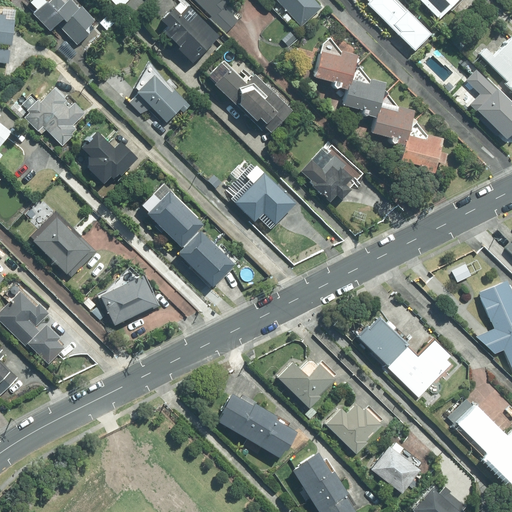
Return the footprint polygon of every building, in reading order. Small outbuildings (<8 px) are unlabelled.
[(56,23),(77,44),(99,22),(76,0),(64,0),(63,1),(62,0),(43,0),(31,13),(49,30),(56,23)] [(182,0),(178,0),(160,18),(168,26),(161,32),(192,62),(219,35),(182,0)] [(192,0),(226,33),(243,15),(229,2),(230,0),(192,0)] [(276,0),(301,27),(322,8),(314,0),(276,0)] [(396,0),(369,0),(370,0),(367,3),(415,48),(430,32),(396,0)] [(422,0),(440,16),(455,0),(422,0)] [(15,19),(0,17),(0,43),(12,45),(15,19)] [(506,83),(511,88),(511,35),(511,36),(493,55),(486,48),(480,54),(508,80),(506,83)] [(322,43),(314,75),(348,84),(356,52),(339,48),(329,37),(322,43)] [(10,49),(0,47),(0,61),(8,63),(10,49)] [(223,60),(209,74),(268,132),(291,109),(254,73),(245,82),(223,60)] [(470,104),(506,138),(511,131),(511,101),(476,67),(464,79),(480,93),(470,104)] [(156,71),(136,91),(167,120),(179,108),(184,112),(190,105),(156,71)] [(351,73),(344,103),(377,112),(385,82),(351,73)] [(70,105),(52,88),(39,101),(32,93),(16,109),(41,134),(45,129),(61,145),(77,129),(71,124),(83,112),(73,102),(70,105)] [(381,101),(373,131),(405,139),(413,109),(381,101)] [(0,142),(10,131),(0,122),(0,142)] [(409,128),(401,157),(435,166),(436,161),(443,162),(446,152),(439,151),(443,137),(426,134),(416,122),(409,128)] [(113,147),(96,130),(81,145),(90,154),(82,162),(102,183),(111,174),(115,179),(137,157),(120,141),(113,147)] [(329,140),(299,169),(334,203),(363,174),(329,140)] [(264,171),(234,201),(253,220),(262,211),(274,222),(295,201),(264,171)] [(204,223),(163,182),(139,205),(181,246),(204,223)] [(69,229),(47,206),(21,231),(57,268),(87,239),(73,224),(69,229)] [(235,264),(199,229),(178,251),(213,285),(235,264)] [(511,290),(499,264),(467,279),(485,315),(470,322),(484,339),(493,336),(502,355),(511,350),(511,290)] [(134,265),(91,284),(104,313),(147,293),(134,265)] [(21,288),(0,309),(0,323),(46,365),(64,346),(42,322),(49,314),(21,288)] [(440,344),(421,327),(409,341),(371,307),(346,324),(407,380),(440,344)] [(0,347),(0,392),(1,394),(15,379),(0,363),(0,350),(1,349),(0,347)] [(321,367),(307,353),(295,365),(281,352),(266,367),(295,394),(321,367)] [(223,386),(206,411),(259,444),(275,419),(223,386)] [(329,396),(310,414),(340,444),(367,418),(341,392),(333,401),(329,396)] [(511,411),(493,429),(465,398),(444,417),(505,473),(511,464),(511,411)] [(373,436),(357,461),(393,487),(410,464),(373,436)] [(308,446),(283,460),(311,511),(334,511),(343,507),(308,446)] [(420,477),(402,500),(415,511),(442,511),(455,495),(437,477),(431,485),(420,477)]
